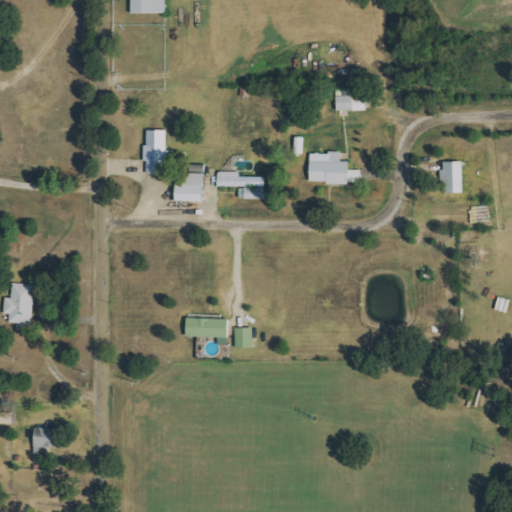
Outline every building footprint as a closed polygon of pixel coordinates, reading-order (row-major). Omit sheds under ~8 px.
[(169,13),(168,0),(133,0),(133,13),(169,13)] [(340,111),(368,110),(368,99),(356,100),(356,96),(339,96),(340,111)] [(169,150),(169,130),(149,129),(148,173),(174,173),(174,150),(169,150)] [(313,183),(363,183),(363,170),(353,170),(353,161),(344,161),(344,153),(313,153),(313,183)] [(467,192),(466,161),(444,161),(445,193),(467,192)] [(179,201),(207,202),(208,166),(193,166),(193,174),(180,174),(179,201)] [(267,199),(268,177),(243,176),(243,172),(221,171),(220,186),(242,187),(241,199),(267,199)] [(38,285),(15,283),(14,298),(9,298),(7,314),(12,315),(12,322),(35,324),(38,285)] [(231,345),(232,318),(189,318),(189,336),(221,337),(221,344),(231,345)] [(256,328),(237,328),(238,347),(256,347),(256,328)] [(64,450),(64,428),(37,429),(37,451),(64,450)]
